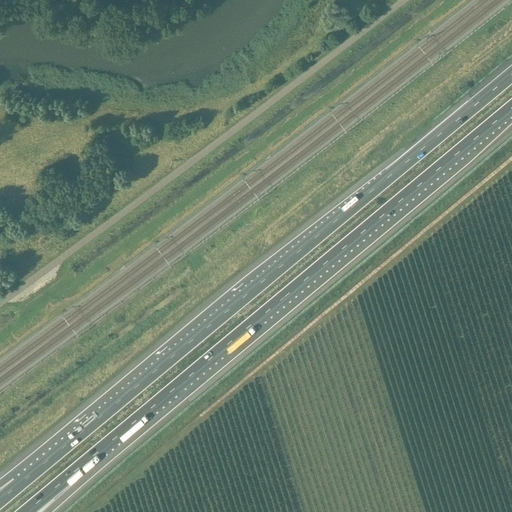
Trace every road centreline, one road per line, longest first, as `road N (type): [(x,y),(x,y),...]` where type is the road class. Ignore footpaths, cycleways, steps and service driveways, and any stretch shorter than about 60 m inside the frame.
road 1 (motorway): [(511,75),(23,480)]
road 2 (motorway): [(96,453),(511,107)]
road 3 (unknown): [(193,408),(511,145)]
